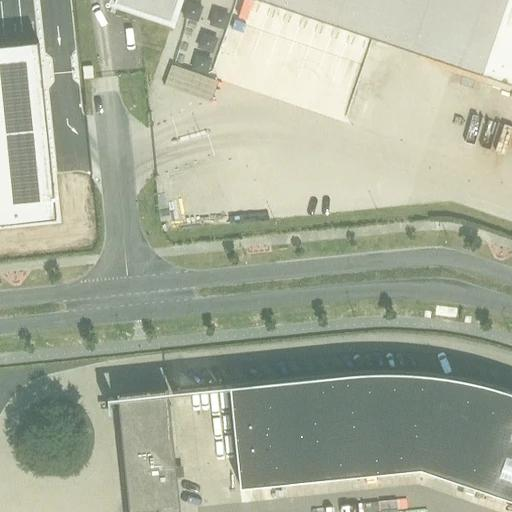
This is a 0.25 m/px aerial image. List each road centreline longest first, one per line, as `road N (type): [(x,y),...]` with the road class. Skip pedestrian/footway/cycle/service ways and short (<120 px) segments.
road 1 (unclassified): [(511,279),(431,261),(388,262),(0,299)]
road 2 (unclassified): [(0,326),(377,292),(429,291),(511,309)]
road 3 (unknown): [(198,0),(175,84),(173,143)]
